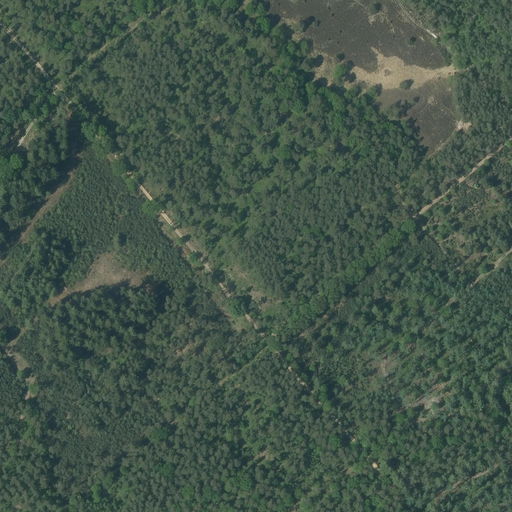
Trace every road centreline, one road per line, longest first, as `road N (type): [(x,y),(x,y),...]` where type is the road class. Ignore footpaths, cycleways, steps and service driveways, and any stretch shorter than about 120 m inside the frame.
road 1 (track): [(58,89),(267,341)]
road 2 (track): [(267,341),(413,511)]
road 3 (track): [(413,220),(267,341)]
road 4 (unknown): [(58,89),(167,0)]
road 5 (track): [(0,467),(30,391),(0,342)]
road 6 (track): [(511,136),(413,220)]
